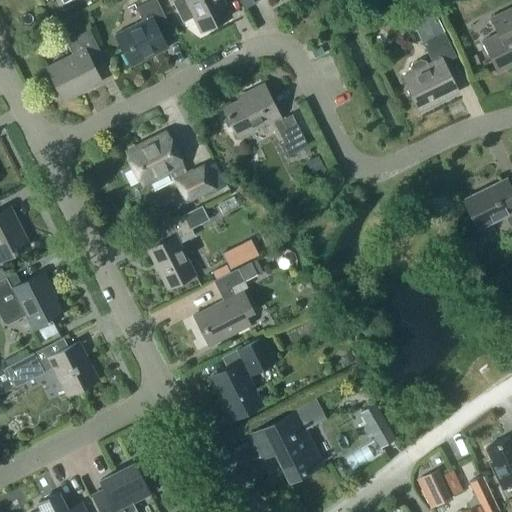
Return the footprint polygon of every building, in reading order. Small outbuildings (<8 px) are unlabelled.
[(158,31),(170,25),(157,0),(152,0),(137,8),(143,20),(116,34),(131,65),(167,47),(158,31)] [(180,0),(179,7),(180,11),(183,15),(186,17),(190,18),(195,16),(202,31),(231,16),(222,0),(180,0)] [(496,34),(481,42),(496,72),(511,63),(511,7),(489,19),(496,34)] [(410,68),(412,71),(401,77),(417,110),(456,91),(442,62),(453,56),(437,23),(416,33),(430,62),(427,64),(425,60),(420,58),(412,63),(410,68)] [(91,62),(102,57),(88,29),(65,41),(72,55),(47,68),(63,100),(101,81),(91,62)] [(278,114),(263,82),(247,90),(248,93),(223,106),(238,135),(278,114)] [(273,121),(283,141),(280,142),(286,154),(307,144),(291,112),(273,121)] [(173,180),(168,170),(172,168),(178,179),(176,180),(186,201),(214,187),(203,166),(187,174),(167,133),(128,153),(143,183),(149,180),(153,189),(173,180)] [(321,155),(308,160),(314,172),(326,165),(321,155)] [(511,219),(511,221),(511,223),(511,191),(509,193),(502,179),(465,197),(479,226),(511,210),(511,219)] [(202,205),(184,214),(156,228),(163,242),(148,249),(168,288),(196,274),(180,243),(195,235),(190,227),(209,218),(202,205)] [(0,259),(30,244),(10,207),(0,212),(0,259)] [(221,249),(229,266),(258,254),(251,236),(221,249)] [(192,316),(207,345),(250,323),(245,313),(252,310),(241,288),(246,286),(243,279),(256,272),(249,260),(211,280),(222,300),(192,316)] [(22,283),(16,271),(0,279),(0,314),(3,321),(9,322),(26,313),(33,327),(61,313),(49,289),(52,288),(44,272),(22,283)] [(264,336),(248,343),(222,356),(229,371),(210,380),(229,417),(264,400),(251,374),(276,361),(264,336)] [(47,346),(0,370),(0,379),(5,390),(53,365),(67,394),(98,378),(80,343),(53,357),(47,346)] [(295,412),(251,434),(262,455),(280,446),(284,454),(280,456),(290,476),(320,461),(304,428),(325,417),(315,396),(293,407),(295,412)] [(358,413),(379,448),(395,439),(374,404),(358,413)] [(503,488),(511,484),(511,438),(511,436),(486,448),(493,461),(491,462),(503,488)] [(94,497),(101,511),(112,511),(113,511),(112,511),(137,511),(138,511),(133,501),(149,493),(134,464),(101,482),(106,491),(94,497)] [(448,499),(435,470),(422,476),(436,505),(448,499)] [(469,481),(480,504),(462,511),(493,511),(498,510),(482,475),(469,481)] [(33,511),(86,511),(81,502),(67,509),(58,491),(39,501),(42,508),(33,511)]
